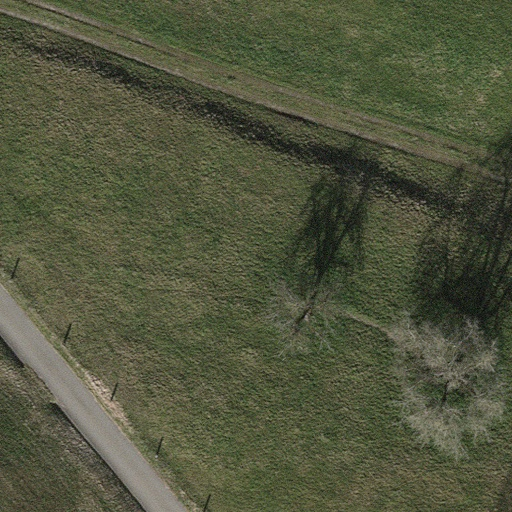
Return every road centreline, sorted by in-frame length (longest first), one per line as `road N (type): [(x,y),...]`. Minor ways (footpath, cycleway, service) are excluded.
road 1 (track): [(0,1),(280,103),(511,175)]
road 2 (track): [(0,311),(162,511)]
